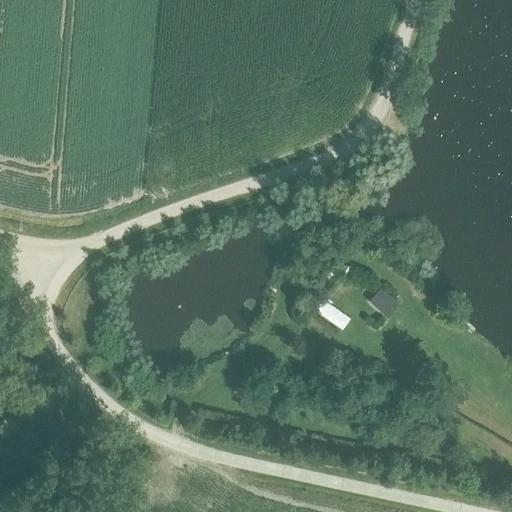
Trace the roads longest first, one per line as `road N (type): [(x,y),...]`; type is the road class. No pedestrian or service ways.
road 1 (unclassified): [(36,262),(38,317),(85,382),(134,424),(248,464),(475,511)]
road 2 (unclassified): [(415,0),(383,101),(348,145),(36,262)]
